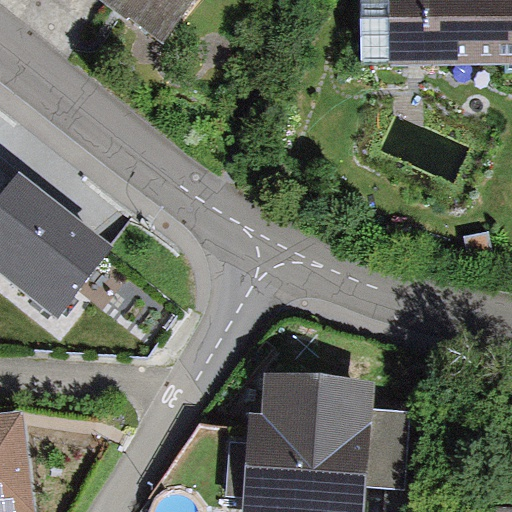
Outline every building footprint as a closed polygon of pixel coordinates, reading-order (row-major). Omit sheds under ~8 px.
[(194,0),(103,0),(164,43),(194,0)] [(511,0),(390,0),(391,74),(511,72),(511,0)] [(108,258),(20,190),(0,215),(0,277),(58,323),(108,258)] [(243,511),(364,511),(366,493),(406,495),(411,420),(374,417),(376,393),(265,385),(262,423),(249,422),(247,449),(230,448),(227,502),(244,503),(243,511)] [(35,511),(24,417),(0,420),(0,511),(35,511)]
